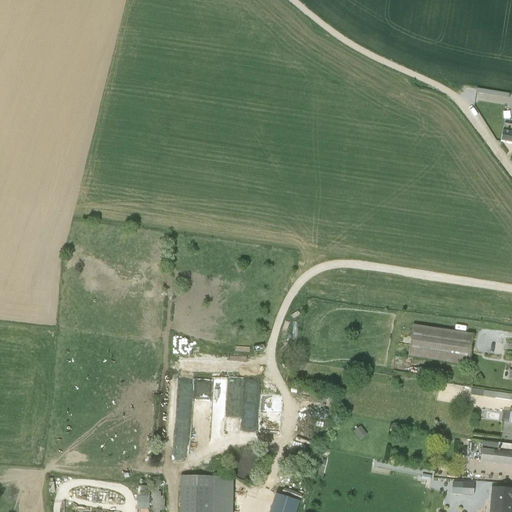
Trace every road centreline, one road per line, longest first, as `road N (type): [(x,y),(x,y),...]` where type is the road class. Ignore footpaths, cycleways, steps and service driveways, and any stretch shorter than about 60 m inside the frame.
road 1 (track): [(258,495),(286,430),(281,381),(270,360),(276,329),(311,272),(351,265),(511,289)]
road 2 (track): [(291,0),(344,41),(453,96)]
